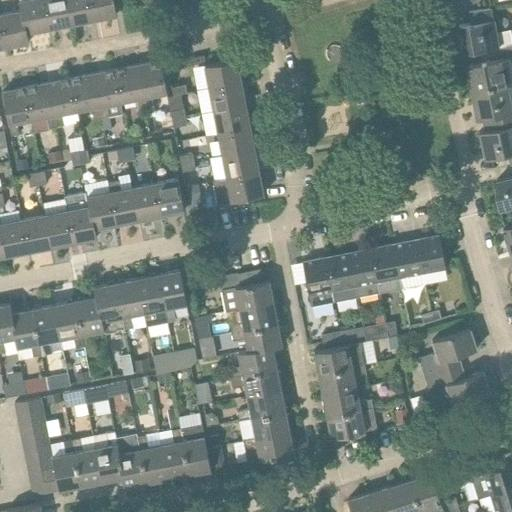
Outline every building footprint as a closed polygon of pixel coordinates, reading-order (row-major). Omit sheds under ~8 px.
[(29,43),(27,33),(20,0),(19,1),(21,11),(0,15),(0,18),(6,47),(29,43)] [(27,33),(48,29),(42,0),(22,0),(20,0),(27,33)] [(42,0),(48,29),(71,25),(65,0),(42,0)] [(65,0),(71,25),(93,20),(88,0),(65,0)] [(88,0),(93,20),(116,16),(113,0),(88,0)] [(483,50),(498,48),(491,9),(469,12),(471,24),(459,26),(464,54),(483,50)] [(471,93),(507,86),(511,84),(511,74),(511,70),(511,69),(511,45),(498,48),(483,50),(486,62),(466,66),(471,93)] [(209,89),(241,82),(237,59),(204,66),(209,89)] [(152,97),(167,94),(161,61),(137,66),(146,110),(154,109),(152,97)] [(139,111),(146,110),(137,66),(115,70),(121,103),(136,100),(139,111)] [(107,106),(121,103),(115,70),(93,75),(101,119),(109,117),(107,106)] [(94,121),(101,119),(93,75),(71,79),(78,112),(92,109),(94,121)] [(62,115),(78,112),(71,79),(48,83),(57,128),(64,126),(62,115)] [(213,111),(246,105),(241,82),(209,89),(213,111)] [(49,129),(57,128),(48,83),(25,88),(31,121),(47,118),(49,129)] [(173,96),(187,93),(185,85),(172,88),(173,96)] [(485,131),(511,124),(511,102),(510,103),(507,86),(471,93),(477,120),(483,119),(485,131)] [(17,124),(31,121),(25,88),(2,92),(11,137),(19,135),(17,124)] [(218,134),(250,128),(246,105),(213,111),(218,134)] [(172,120),(185,117),(184,109),(170,111),(172,120)] [(174,128),(187,126),(185,117),(172,120),(174,128)] [(511,165),(511,124),(485,131),(479,132),(485,160),(508,155),(510,166),(511,165)] [(222,157),(255,150),(250,128),(218,134),(222,157)] [(150,158),(158,156),(155,143),(147,144),(150,158)] [(127,162),(136,160),(133,147),(125,148),(127,162)] [(119,164),(127,162),(125,148),(116,150),(119,164)] [(81,165),(90,163),(87,150),(79,151),(81,165)] [(227,179),(259,173),(255,150),(222,157),(227,179)] [(73,166),(81,165),(79,151),(70,153),(73,166)] [(181,165),(194,162),(192,153),(179,156),(181,165)] [(182,173),(196,170),(194,162),(181,165),(182,173)] [(38,186),(47,184),(44,171),(36,173),(38,186)] [(30,188),(38,186),(36,173),(27,174),(30,188)] [(259,173),(227,179),(231,202),(264,195),(259,173)] [(511,177),(496,182),(499,193),(494,194),(499,210),(511,207),(511,177)] [(154,183),(161,216),(184,211),(177,178),(154,183)] [(138,220),(161,216),(154,183),(131,188),(138,220)] [(187,196),(200,193),(198,184),(185,187),(187,196)] [(117,225),(138,220),(131,188),(110,192),(117,225)] [(95,229),(117,225),(110,192),(88,196),(95,229)] [(97,239),(95,229),(88,196),(86,197),(88,207),(68,211),(74,243),(97,239)] [(51,248),(74,243),(68,211),(44,216),(51,248)] [(28,252),(51,248),(44,216),(22,220),(28,252)] [(0,224),(6,257),(28,252),(22,220),(0,224)] [(511,226),(503,229),(510,254),(511,253),(511,226)] [(414,240),(421,274),(446,269),(439,235),(414,240)] [(399,278),(421,274),(414,240),(392,244),(399,278)] [(376,282),(399,278),(392,244),(369,249),(376,282)] [(353,287),(376,282),(369,249),(347,253),(353,287)] [(333,291),(353,287),(347,253),(326,257),(333,291)] [(335,302),(333,291),(326,257),(302,262),(311,307),(335,302)] [(190,269),(192,279),(202,277),(200,267),(190,269)] [(172,307),(187,305),(180,271),(158,275),(167,321),(175,320),(172,307)] [(159,323),(167,321),(158,275),(137,279),(144,314),(157,311),(159,323)] [(131,316),(144,314),(137,279),(116,284),(125,329),(133,328),(131,316)] [(239,311),(273,304),(269,281),(223,290),(225,299),(236,297),(239,311)] [(117,331),(125,329),(116,284),(96,287),(103,321),(115,319),(117,331)] [(104,331),(103,321),(96,287),(93,288),(95,297),(75,301),(84,347),(92,346),(90,334),(104,331)] [(76,349),(84,347),(75,301),(54,306),(61,340),(74,337),(76,349)] [(19,348),(12,314),(11,304),(0,306),(0,353),(6,353),(3,341),(15,339),(17,349),(19,348)] [(232,334),(278,325),(273,304),(239,311),(241,323),(230,325),(232,334)] [(47,343),(61,340),(54,306),(32,310),(41,356),(49,354),(47,343)] [(432,321),(442,319),(439,309),(430,312),(432,321)] [(33,357),(41,356),(32,310),(12,314),(19,348),(31,346),(33,357)] [(423,324),(432,321),(430,312),(420,315),(423,324)] [(208,317),(195,319),(199,340),(212,337),(208,317)] [(387,333),(396,331),(395,321),(385,323),(387,333)] [(378,335),(387,333),(385,323),(376,325),(378,335)] [(238,356),(273,349),(272,349),(282,347),(278,325),(232,334),(234,342),(245,339),(247,351),(238,353),(238,356)] [(436,375),(460,368),(457,357),(476,351),(469,329),(432,342),(435,353),(429,355),(436,375)] [(342,341),(352,339),(350,330),(340,331),(342,341)] [(332,342),(342,341),(340,331),(331,333),(332,342)] [(318,375),(365,366),(363,357),(351,360),(348,346),(314,353),(318,375)] [(197,347),(156,351),(158,369),(198,365),(197,347)] [(231,377),(276,368),(273,349),(238,356),(240,367),(229,369),(231,377)] [(130,353),(120,355),(123,375),(133,374),(130,353)] [(322,395),(356,388),(354,376),(366,374),(365,366),(318,375),(322,395)] [(246,397),(281,390),(276,368),(231,377),(232,386),(244,384),(246,397)] [(448,394),(452,406),(490,394),(483,373),(464,379),(460,368),(436,375),(442,396),(448,394)] [(46,379),(48,391),(62,388),(59,376),(46,379)] [(24,383),(26,395),(48,391),(46,379),(24,383)] [(106,385),(109,399),(129,395),(127,381),(106,385)] [(24,383),(2,387),(5,400),(26,395),(24,383)] [(112,413),(109,399),(106,385),(84,389),(87,405),(95,403),(98,416),(112,413)] [(326,417),(373,408),(371,400),(359,402),(356,388),(322,395),(326,417)] [(87,405),(84,389),(63,393),(66,409),(87,405)] [(239,421),(285,412),(281,390),(246,397),(249,410),(238,412),(239,421)] [(17,415),(43,410),(41,398),(14,403),(17,415)] [(331,439),(365,432),(363,419),(375,416),(373,408),(326,417),(331,439)] [(19,426),(46,421),(43,410),(17,415),(19,426)] [(255,437),(289,430),(285,412),(239,421),(241,428),(252,426),(255,437)] [(22,438),(48,433),(46,421),(19,426),(22,438)] [(180,429),(189,475),(211,470),(204,436),(190,439),(188,428),(180,429)] [(168,479),(189,475),(180,429),(172,431),(174,442),(161,445),(168,479)] [(258,453),(246,455),(248,463),(294,454),(289,430),(255,437),(258,453)] [(124,487),(147,483),(138,438),(129,439),(131,450),(119,452),(115,432),(113,433),(122,478),(124,487)] [(24,449),(50,444),(48,433),(22,438),(24,449)] [(102,482),(122,478),(113,433),(106,434),(108,445),(95,448),(102,482)] [(147,483),(168,479),(161,445),(148,447),(146,436),(138,438),(147,483)] [(80,486),(102,482),(95,448),(82,450),(80,439),(71,441),(80,486)] [(59,490),(80,486),(71,441),(64,443),(66,454),(53,456),(55,467),(57,479),(59,490)] [(26,461),(53,456),(50,444),(24,449),(26,461)] [(29,472),(55,467),(53,456),(26,461),(29,472)] [(490,496),(511,489),(511,463),(497,468),(495,462),(470,470),(479,499),(490,496)] [(31,484),(57,479),(55,467),(29,472),(31,484)] [(428,511),(429,511),(442,507),(432,474),(411,481),(420,511),(428,511)] [(33,495),(59,490),(57,479),(31,484),(33,495)] [(420,511),(411,481),(390,487),(398,511),(420,511)] [(398,511),(390,487),(368,494),(374,511),(398,511)] [(495,511),(511,511),(511,489),(490,496),(495,511)] [(374,511),(368,494),(348,500),(351,511),(374,511)] [(449,508),(458,505),(455,497),(446,500),(449,508)]
